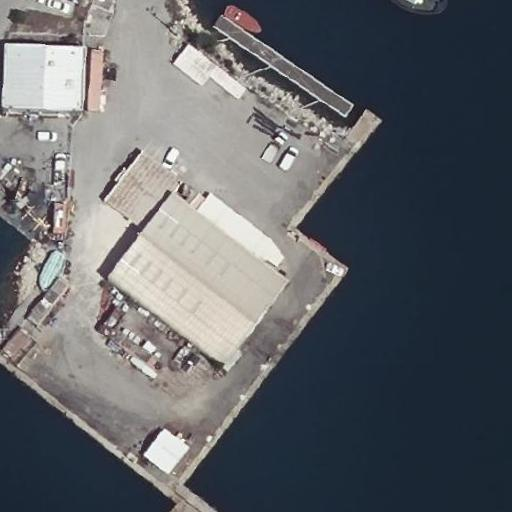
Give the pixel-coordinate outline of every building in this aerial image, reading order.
[(79,48),(0,48),(0,112),(79,112),(79,48)] [(141,147),(135,155),(147,226),(172,190),(182,176),(141,147)] [(135,155),(105,198),(146,227),(147,226),(135,155)] [(184,198),(194,205),(195,202),(198,204),(206,192),(188,180),(182,189),(187,192),(184,198)] [(155,273),(140,297),(231,360),(291,273),(194,205),(184,198),(172,190),(147,226),(155,273)] [(147,226),(146,227),(112,277),(140,297),(155,273),(147,226)]
